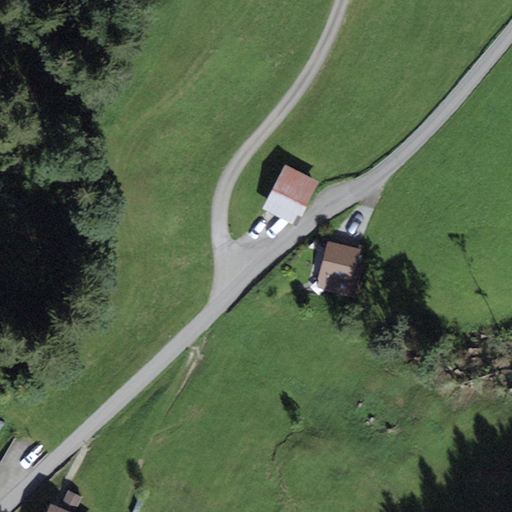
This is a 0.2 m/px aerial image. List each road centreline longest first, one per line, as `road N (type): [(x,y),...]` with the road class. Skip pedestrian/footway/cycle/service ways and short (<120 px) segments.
road 1 (tertiary): [(511,31),(369,187),(222,300),(4,511)]
road 2 (track): [(222,300),(222,216),(234,166),(302,84),(340,0)]
